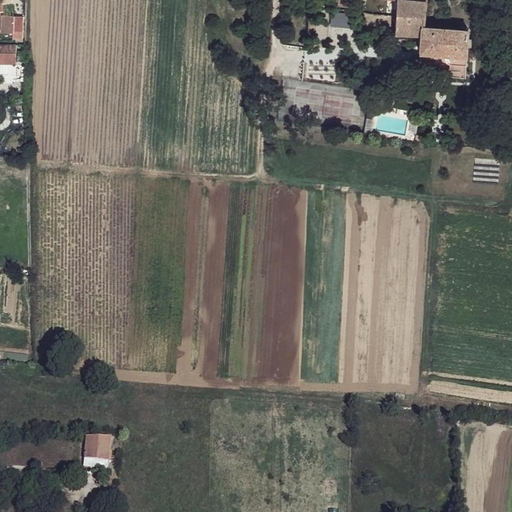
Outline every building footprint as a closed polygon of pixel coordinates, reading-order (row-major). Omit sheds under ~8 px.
[(426,0),(396,0),(394,32),(420,34),(421,25),(424,25),(426,0)] [(20,19),(5,17),(4,30),(19,31),(20,19)] [(424,25),(421,25),(420,34),(420,52),(466,56),(468,29),(424,25)] [(17,48),(0,47),(0,65),(17,67),(17,48)] [(466,56),(420,52),(417,71),(424,73),(425,68),(458,71),(459,75),(464,75),(466,56)] [(377,96),(368,96),(365,115),(370,116),(372,108),(376,109),(378,99),(377,96)] [(111,437),(89,435),(87,457),(110,460),(111,437)] [(110,460),(87,457),(87,464),(109,466),(110,460)]
